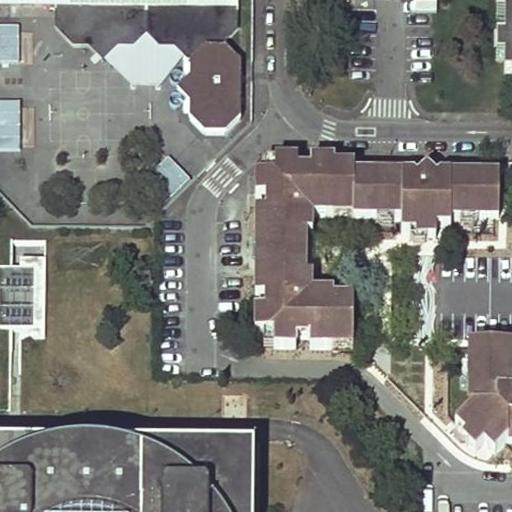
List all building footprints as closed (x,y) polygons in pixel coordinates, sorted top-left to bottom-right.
[(0,0),(0,7),(19,8),(30,8),(40,8),(40,9),(51,9),(58,9),(58,27),(71,41),(88,41),(106,51),(115,42),(130,42),(144,30),(158,43),(173,43),(183,53),(199,44),(215,43),(231,29),(231,6),(226,0),(0,0)] [(511,0),(503,0),(502,80),(511,80),(511,0)] [(18,27),(0,27),(0,65),(19,65),(18,27)] [(187,120),(202,135),(223,136),(238,121),(237,65),(223,49),(202,49),(187,64),(187,79),(173,92),(187,105),(187,120)] [(0,101),(0,149),(20,149),(19,102),(0,101)] [(168,204),(190,181),(167,159),(145,182),(168,204)] [(256,257),(302,258),(302,235),(309,235),(309,218),(354,218),(354,177),(354,168),(332,167),(333,159),(310,159),(309,168),(296,168),(296,159),(261,159),(260,175),(252,175),(252,196),(262,196),(262,209),(257,209),(256,257)] [(384,179),(354,177),(354,218),(380,218),(380,222),(397,222),(397,235),(412,235),(412,240),(431,240),(431,230),(446,231),(446,222),(465,222),(465,218),(494,218),(495,179),(470,179),(471,176),(436,176),(434,179),(424,169),(414,179),(411,176),(385,176),(384,179)] [(16,257),(45,257),(44,243),(16,243),(16,257)] [(307,348),(349,349),(349,300),(329,300),(329,294),(309,293),(309,277),(302,277),(302,258),(256,257),(256,297),(261,297),(261,311),(251,310),(251,333),(259,333),(259,348),(292,349),(292,339),(308,339),(307,348)] [(0,335),(44,337),(47,259),(20,258),(19,268),(0,267),(0,335)] [(511,398),(506,398),(507,349),(466,349),(465,379),(462,379),(462,399),(466,399),(466,413),(449,430),(459,441),(456,445),(469,458),(478,450),(489,460),(498,451),(511,450),(511,398)] [(0,452),(0,511),(244,511),(245,455),(0,452)]
